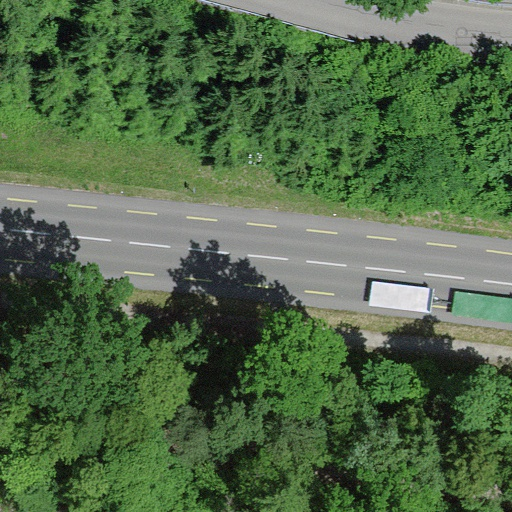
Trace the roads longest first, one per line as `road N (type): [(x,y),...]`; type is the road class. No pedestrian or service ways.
road 1 (track): [(511,490),(260,452),(0,429)]
road 2 (primary): [(0,232),(511,287)]
road 3 (residential): [(321,0),(371,13),(511,26)]
